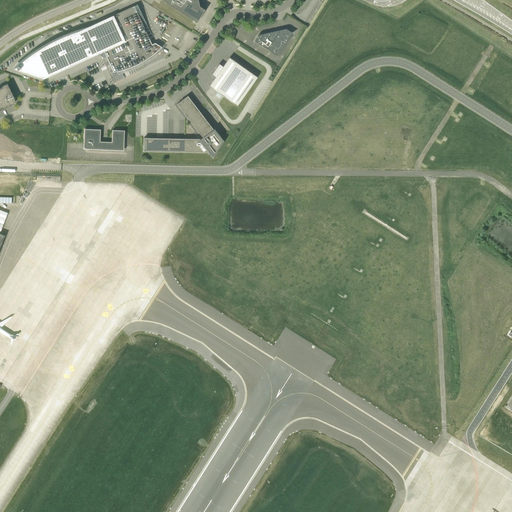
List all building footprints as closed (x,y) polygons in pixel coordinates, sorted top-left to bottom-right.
[(162,0),(198,22),(206,10),(201,6),(199,0),(162,0)] [(26,59),(15,68),(15,69),(33,75),(34,74),(38,72),(46,75),(46,74),(59,68),(59,69),(62,68),(62,67),(103,48),(114,72),(118,71),(123,70),(123,71),(126,70),(125,69),(126,69),(134,66),(142,62),(150,57),(153,55),(154,55),(156,54),(156,53),(159,50),(162,47),(157,43),(156,43),(151,45),(148,39),(150,38),(135,6),(52,44),(51,43),(48,44),(37,52),(26,59)] [(278,55),(292,32),(287,28),(259,35),(255,41),(278,55)] [(212,87),(240,107),(260,78),(233,59),(226,68),(222,65),(215,76),(219,78),(212,87)] [(0,110),(15,103),(16,100),(8,84),(3,86),(3,87),(0,88),(0,110)] [(178,104),(204,138),(213,150),(215,153),(223,141),(188,96),(178,104)] [(113,142),(107,141),(103,141),(101,141),(101,129),(85,128),(84,149),(124,150),(125,130),(113,130),(113,142)] [(211,151),(213,150),(204,138),(202,140),(201,139),(144,138),(144,151),(211,152),(211,151)]
